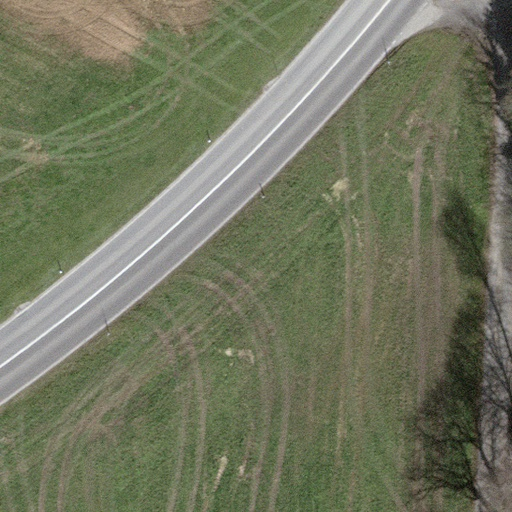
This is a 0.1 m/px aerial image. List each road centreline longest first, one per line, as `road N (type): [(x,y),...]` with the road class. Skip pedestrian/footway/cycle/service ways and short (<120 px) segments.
road 1 (tertiary): [(389,0),(239,168),(0,366)]
road 2 (track): [(511,124),(496,511)]
